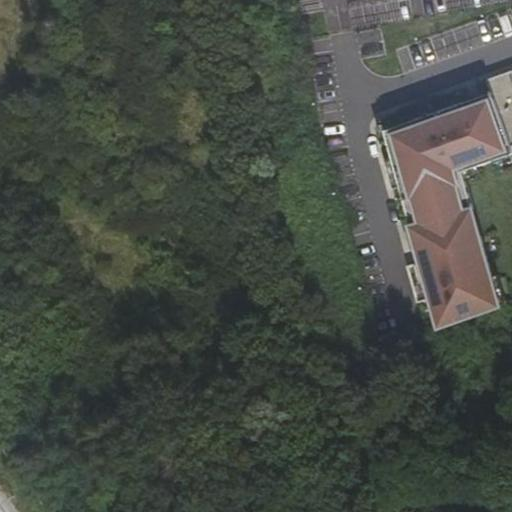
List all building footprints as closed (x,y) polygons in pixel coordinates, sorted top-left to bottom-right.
[(463,170),(511,152),(511,71),(488,80),(492,93),(494,99),(466,109),(464,103),(407,124),(385,132),(388,143),(393,158),(400,186),(404,199),(412,197),(419,224),(412,226),(422,263),(408,267),(418,302),(432,298),(440,327),(501,306),(481,235),(473,238),(465,210),(473,208),(463,170)] [(472,100),(464,103),(466,109),(494,99),(492,93),(472,100)] [(388,143),(385,132),(407,124),(404,118),(377,128),(382,144),(388,143)] [(400,186),(393,158),(384,161),(392,189),(400,186)] [(419,224),(412,197),(404,199),(408,214),(412,226),(419,224)] [(481,235),(473,208),(465,210),(473,238),(481,235)]
